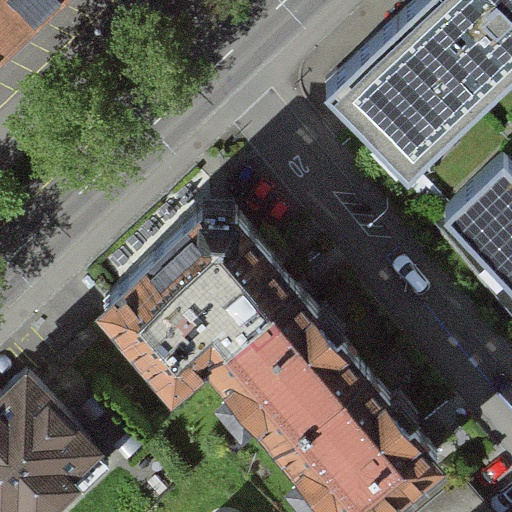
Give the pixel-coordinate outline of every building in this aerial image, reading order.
[(0,0),(0,46),(48,0),(0,0)] [(511,0),(409,0),(324,75),(403,164),(511,67),(511,0)] [(448,206),(511,272),(511,162),(504,154),(448,206)] [(371,511),(448,450),(224,178),(101,278),(189,385),(218,361),(342,511),(371,511)] [(31,356),(0,381),(0,511),(41,511),(112,452),(31,356)] [(224,511),(215,501),(203,511),(224,511)] [(501,511),(493,503),(482,511),(501,511)]
